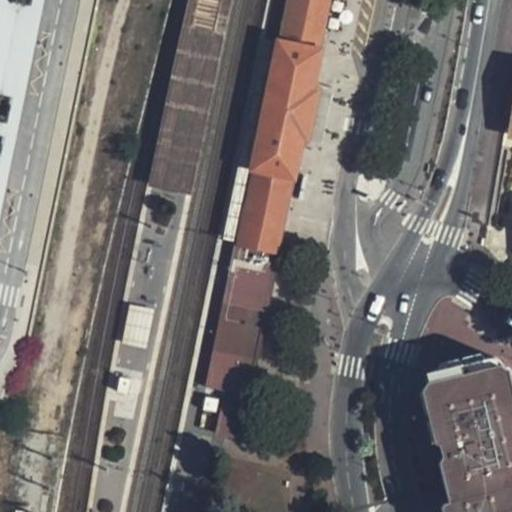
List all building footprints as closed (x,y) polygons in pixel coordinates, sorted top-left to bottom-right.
[(0,0),(0,234),(48,0),(0,0)] [(232,0),(221,0),(215,30),(197,26),(202,0),(190,0),(149,187),(191,196),(219,65),(232,0)] [(202,0),(197,26),(215,30),(216,28),(221,0),(202,0)] [(289,0),(281,39),(271,90),(268,104),(265,119),(239,243),(223,320),(209,388),(224,390),(215,436),(240,441),(303,138),(308,139),(310,129),(313,115),(316,101),(318,90),(313,89),(323,39),(331,0),(289,0)] [(271,90),(281,39),(266,35),(223,240),(239,243),(265,119),(268,104),(271,90)] [(124,342),(146,346),(153,311),(143,309),(131,307),(124,342)] [(466,511),(447,442),(456,440),(447,404),(510,388),(508,383),(506,378),(502,372),(498,368),(492,363),(486,360),(479,358),(472,357),(467,357),(458,358),(452,361),(446,364),(441,368),(436,374),(433,380),(429,388),(428,395),(428,404),(456,511),(466,511)] [(126,377),(121,376),(118,390),(130,393),(132,378),(126,377)] [(511,511),(511,387),(510,388),(447,404),(456,440),(447,442),(466,511),(511,511)] [(212,397),(207,396),(204,410),(216,413),(219,399),(212,397)] [(272,509),(278,469),(239,462),(231,502),(272,509)]
